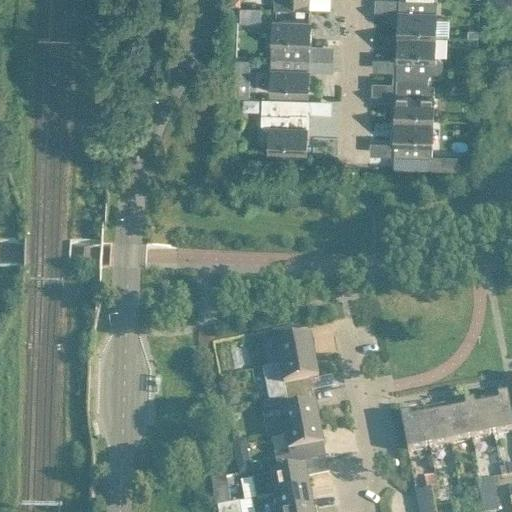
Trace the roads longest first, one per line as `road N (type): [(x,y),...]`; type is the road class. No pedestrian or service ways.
road 1 (residential): [(117,511),(134,162),(184,62),(204,0)]
road 2 (residential): [(348,511),(345,494),(368,453),(346,332)]
road 3 (residential): [(357,141),(356,0)]
